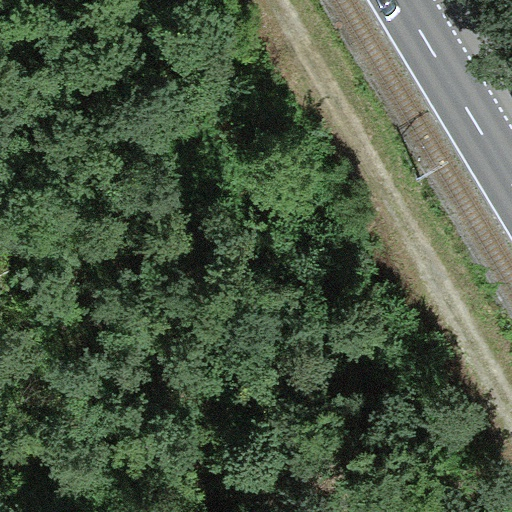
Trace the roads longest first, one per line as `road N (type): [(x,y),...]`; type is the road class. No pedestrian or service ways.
road 1 (track): [(511,413),(280,0)]
road 2 (primary): [(511,187),(399,0)]
